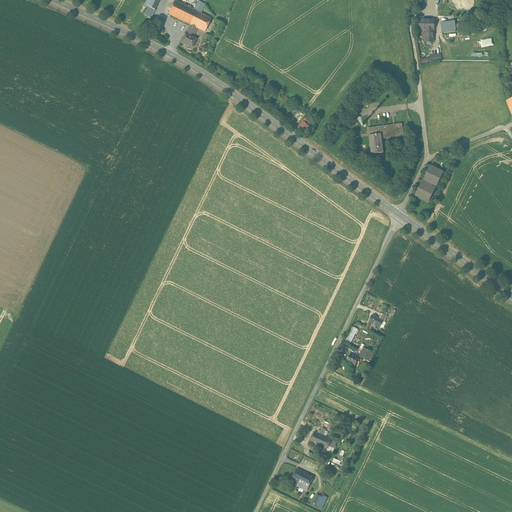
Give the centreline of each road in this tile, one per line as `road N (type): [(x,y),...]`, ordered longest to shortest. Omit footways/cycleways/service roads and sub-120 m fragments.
road 1 (secondary): [(400,214),(202,72),(54,0)]
road 2 (unclassified): [(400,214),(257,511)]
road 3 (unclassified): [(427,158),(412,15)]
road 4 (secondary): [(511,295),(400,214)]
